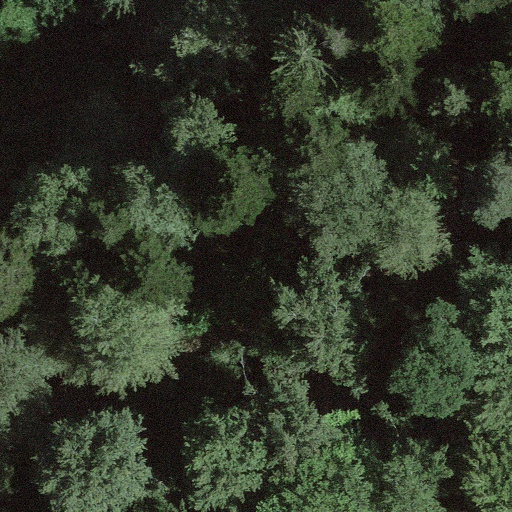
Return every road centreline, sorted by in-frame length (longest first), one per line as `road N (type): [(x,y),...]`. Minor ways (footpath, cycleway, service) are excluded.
road 1 (track): [(180,511),(333,467),(511,435)]
road 2 (track): [(0,103),(74,66),(173,0)]
